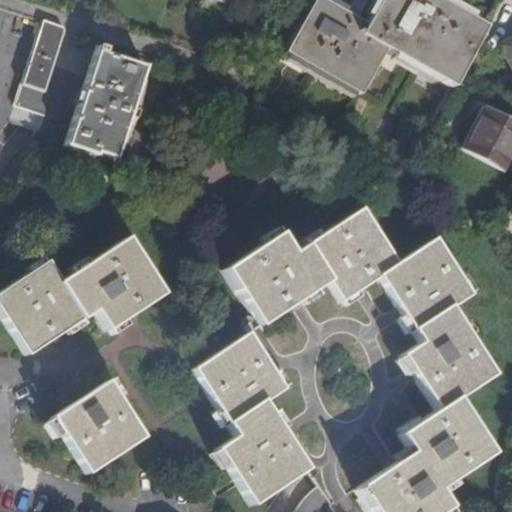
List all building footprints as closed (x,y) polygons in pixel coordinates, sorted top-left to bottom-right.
[(338,144),(404,178),(429,131),(445,101),(459,74),(484,27),(435,0),(377,0),(364,24),(318,0),(312,0),(256,102),(323,137),(320,142),(334,149),(338,144)] [(43,114),(69,36),(66,33),(64,29),(63,26),(0,5),(0,151),(23,124),(29,109),(43,114)] [(511,37),(498,45),(511,68),(511,37)] [(97,45),(64,144),(94,154),(95,151),(114,157),(128,116),(134,117),(137,109),(130,107),(145,66),(104,52),(106,48),(97,45)] [(464,149),(502,170),(511,150),(511,120),(486,107),(464,149)] [(410,453),(352,492),(357,499),(356,500),(362,511),(367,511),(370,510),(371,511),(443,511),(448,509),(436,491),(490,455),(454,399),(492,375),(449,308),(468,295),(432,240),(395,264),(359,210),(292,256),(279,237),(224,273),(249,314),(238,321),(243,330),(248,337),(254,332),(328,283),(339,300),(376,277),(420,343),(400,355),(436,412),(400,436),(410,453)] [(0,292),(0,315),(25,354),(94,311),(107,331),(162,295),(126,240),(58,283),(45,264),(0,292)] [(214,450),(251,506),(306,468),(264,404),(283,391),(247,337),(192,373),(234,437),(214,450)] [(49,422),(86,478),(140,442),(104,386),(49,422)]
